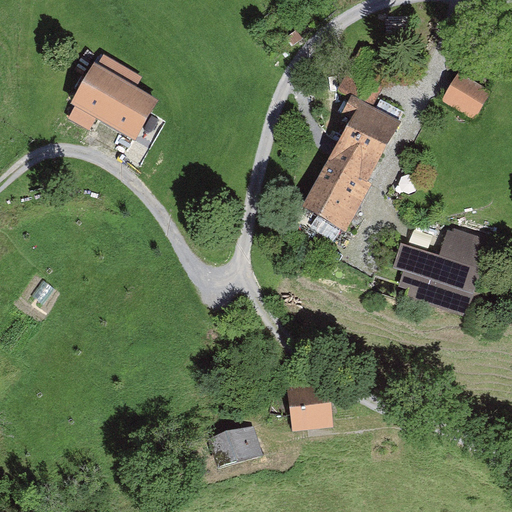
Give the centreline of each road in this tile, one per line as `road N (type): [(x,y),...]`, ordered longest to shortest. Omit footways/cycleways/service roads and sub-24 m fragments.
road 1 (track): [(511,468),(313,370),(262,314),(241,273)]
road 2 (track): [(241,273),(262,153),(311,49),(352,17),(399,0)]
road 3 (track): [(241,273),(209,280),(128,177),(89,157),(54,149),(0,179)]
